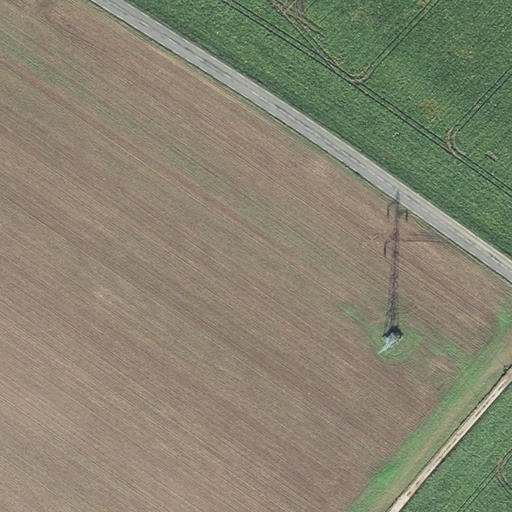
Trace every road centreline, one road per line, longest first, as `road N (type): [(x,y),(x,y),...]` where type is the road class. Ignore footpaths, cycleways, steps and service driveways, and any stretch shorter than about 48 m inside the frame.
road 1 (tertiary): [(511,273),(108,0)]
road 2 (track): [(391,511),(511,377)]
